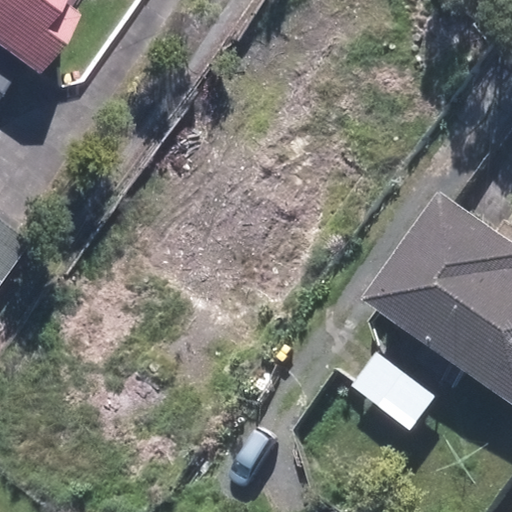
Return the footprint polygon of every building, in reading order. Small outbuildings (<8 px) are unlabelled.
[(0,0),(0,44),(22,60),(33,68),(76,10),(62,0),(0,0)] [(0,89),(22,60),(0,44),(0,89)] [(310,103),(287,135),(228,92),(155,192),(216,237),(200,259),(273,313),(289,291),(363,190),(386,158),(310,103)] [(511,223),(465,190),(388,296),(511,385),(511,223)] [(0,279),(30,236),(0,215),(0,279)]
